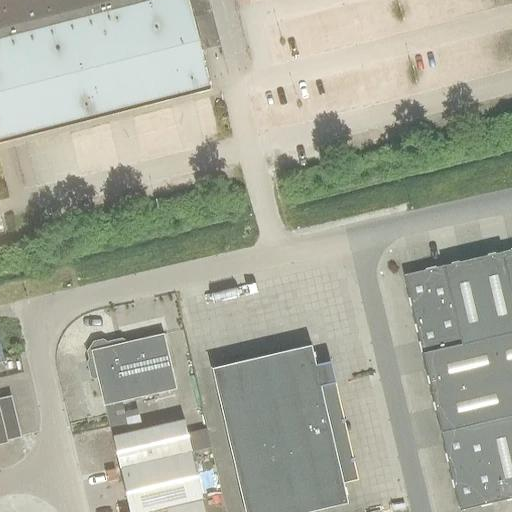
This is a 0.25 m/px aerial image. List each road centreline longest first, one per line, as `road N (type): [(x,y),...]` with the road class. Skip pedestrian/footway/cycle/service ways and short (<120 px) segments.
road 1 (unclassified): [(64,470),(39,362),(46,324),(77,302),(359,235)]
road 2 (unclassified): [(418,511),(359,235)]
road 3 (unclassified): [(359,235),(511,199)]
